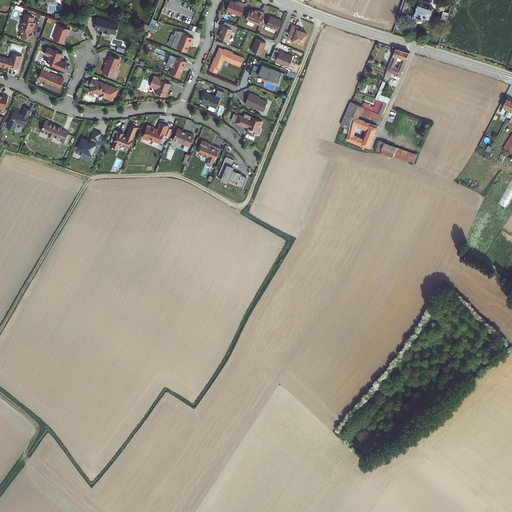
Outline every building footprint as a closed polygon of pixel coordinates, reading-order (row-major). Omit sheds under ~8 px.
[(230,0),(227,9),(241,15),(246,3),(239,0),(238,2),(233,0),(230,0)] [(410,2),(404,0),(403,0),(400,12),(406,13),(410,2)] [(425,6),(419,4),(416,16),(417,17),(417,18),(418,19),(420,19),(421,18),(425,19),(426,17),(431,19),(434,9),(429,7),(429,5),(425,4),(425,6)] [(250,8),(246,18),(260,24),(265,12),(259,9),(258,11),(250,8)] [(34,17),(25,14),(20,27),(23,38),(30,36),(34,36),(32,31),(32,30),(33,28),(34,28),(36,23),(33,22),(34,17)] [(270,15),(266,24),(278,29),(282,19),(278,18),(270,15)] [(118,24),(96,16),(93,24),(100,27),(99,29),(98,34),(100,34),(106,36),(108,30),(115,33),(118,24)] [(149,26),(155,29),(159,21),(153,18),(149,26)] [(232,28),(221,24),(220,27),(221,28),(219,32),(217,36),(227,39),(232,28)] [(287,37),(302,43),(306,32),(297,29),(298,26),(292,24),(287,37)] [(59,25),(54,39),(64,43),(66,35),(69,36),(69,34),(71,30),(59,25)] [(192,44),(194,39),(183,34),(183,33),(181,32),(180,33),(178,32),(176,35),(177,36),(172,47),(177,49),(177,48),(186,52),(188,49),(189,47),(188,47),(190,44),(191,45),(192,45),(192,44)] [(256,38),(252,50),(261,53),(264,45),(264,46),(266,42),(256,38)] [(63,54),(48,48),(45,54),(50,56),(48,62),(56,66),(55,67),(65,70),(66,66),(67,64),(60,61),(61,58),(62,58),(63,55),(63,54)] [(220,69),(223,61),(227,60),(228,61),(240,66),(244,58),(233,53),(233,52),(229,51),(228,52),(226,51),(226,50),(219,48),(215,57),(215,58),(216,60),(214,64),(212,63),(209,70),(217,73),(218,68),(220,69)] [(392,73),(400,76),(410,53),(403,51),(397,49),(386,76),(390,78),(392,73)] [(282,50),(281,50),(276,61),(283,63),(283,62),(290,65),(294,56),(285,52),(285,51),(282,50)] [(0,54),(0,64),(7,67),(11,68),(12,66),(19,68),(23,56),(13,53),(12,57),(7,60),(4,59),(5,57),(0,54)] [(103,70),(102,72),(112,77),(115,70),(117,71),(119,66),(117,65),(120,59),(110,55),(107,61),(106,60),(104,65),(106,65),(105,68),(104,68),(103,70)] [(169,74),(179,78),(182,73),(182,71),(181,71),(182,69),(184,69),(187,62),(176,58),(169,74)] [(252,69),(250,74),(254,75),(258,77),(259,74),(278,81),(282,71),(262,63),(259,72),(252,69)] [(59,92),(64,79),(43,70),(39,80),(45,82),(44,85),(59,92)] [(170,88),(172,84),(159,79),(159,77),(155,75),(150,86),(157,89),(158,90),(156,94),(162,96),(162,95),(166,96),(167,92),(168,89),(169,88),(170,88)] [(97,82),(91,79),(88,84),(92,86),(90,88),(90,90),(94,92),(94,91),(106,96),(109,87),(103,84),(103,83),(98,81),(97,82)] [(206,102),(207,104),(217,108),(221,98),(223,99),(225,92),(219,90),(216,96),(205,91),(204,94),(203,96),(204,97),(202,101),(206,102)] [(247,98),(245,103),(264,110),(268,101),(260,97),(260,96),(249,92),(247,98)] [(0,108),(5,110),(9,97),(3,95),(3,96),(0,95),(0,108)] [(511,101),(508,99),(502,110),(504,111),(511,115),(511,101)] [(375,107),(366,103),(365,107),(382,114),(387,103),(378,100),(375,107)] [(352,103),(349,112),(365,115),(368,109),(352,103)] [(25,127),(32,111),(25,108),(22,115),(20,114),(15,111),(14,114),(13,114),(12,116),(13,116),(12,118),(12,117),(7,129),(15,132),(18,126),(20,125),(25,127)] [(374,112),(368,109),(365,115),(372,118),(372,116),(374,112)] [(502,110),(500,113),(511,119),(511,117),(511,115),(504,111),(502,110)] [(351,129),(349,135),(348,139),(371,148),(379,127),(362,120),(365,115),(349,112),(348,113),(345,127),(348,128),(351,129)] [(239,115),(236,122),(242,125),(245,126),(246,123),(249,124),(247,129),(253,132),(254,128),(258,130),(260,124),(261,124),(262,120),(262,119),(253,116),(245,113),(244,117),(239,115)] [(45,122),(41,132),(49,135),(48,136),(49,137),(51,138),(52,138),(53,136),(58,139),(58,137),(65,140),(68,133),(61,130),(62,129),(49,124),(49,122),(46,121),(45,122)] [(152,129),(147,127),(142,140),(147,142),(148,140),(159,145),(163,135),(165,136),(168,128),(162,125),(159,124),(156,132),(152,130),(152,129)] [(129,148),(137,128),(133,126),(130,125),(125,136),(122,135),(122,133),(118,131),(112,146),(118,148),(119,144),(129,148)] [(182,132),(177,130),(172,141),(182,145),(183,147),(188,149),(190,144),(191,145),(193,139),(192,139),(193,136),(187,134),(186,134),(183,133),(181,132),(182,132)] [(82,139),(76,155),(90,161),(96,145),(94,144),(95,141),(98,142),(101,134),(98,133),(95,131),(91,139),(92,140),(91,144),(88,142),(88,141),(82,139)] [(503,148),(511,154),(511,153),(511,134),(503,148)] [(208,144),(201,141),(199,146),(198,150),(197,153),(202,155),(208,157),(207,159),(208,161),(212,162),(213,162),(215,158),(214,158),(215,155),(217,156),(220,149),(212,146),(212,147),(210,146),(207,145),(208,144)] [(377,150),(382,152),(386,143),(381,141),(377,150)] [(414,164),(418,155),(386,143),(382,152),(414,164)] [(230,160),(225,157),(217,176),(225,179),(223,183),(230,186),(232,182),(236,184),(235,186),(241,188),(245,178),(240,176),(241,175),(232,172),(233,168),(230,167),(233,161),(230,160)] [(511,176),(501,204),(510,207),(511,202),(511,176)]
